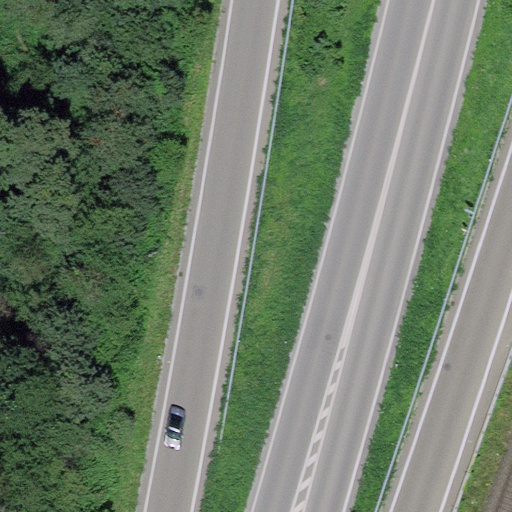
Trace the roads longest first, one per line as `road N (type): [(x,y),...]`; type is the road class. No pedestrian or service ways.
road 1 (motorway): [(431,0),(298,507)]
road 2 (motorway): [(249,0),(166,511)]
road 3 (motorway): [(412,511),(511,217)]
